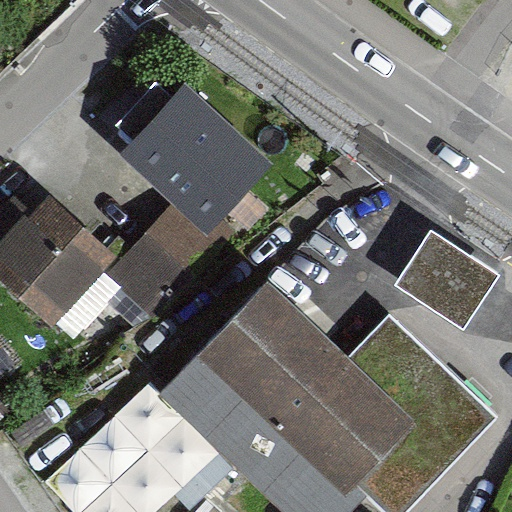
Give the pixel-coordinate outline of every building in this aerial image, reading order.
[(185,93),(132,149),(182,196),(207,220),(260,165),(185,93)] [(0,235),(0,241),(62,304),(124,244),(59,178),(0,235)] [(207,220),(182,196),(132,250),(175,290),(225,236),(207,220)] [(402,276),(469,320),(503,268),(437,224),(402,276)] [(321,511),(355,477),(392,511),(403,511),(496,414),(388,313),(349,355),(268,279),(162,392),(289,511),(321,511)]
